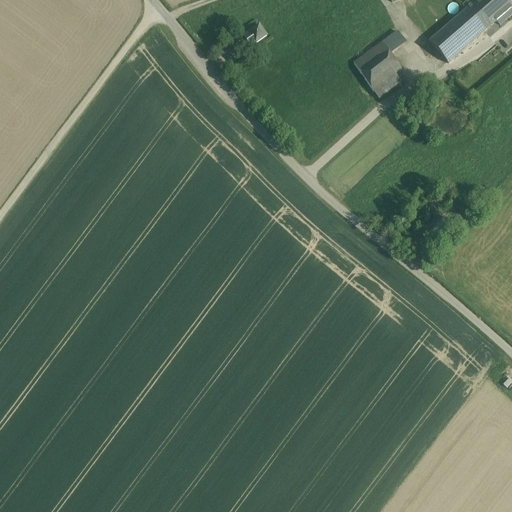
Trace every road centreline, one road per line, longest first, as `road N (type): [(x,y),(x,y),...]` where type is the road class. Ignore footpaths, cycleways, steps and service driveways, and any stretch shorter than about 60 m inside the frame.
road 1 (unclassified): [(157,7),(304,177),(511,355)]
road 2 (unclassified): [(0,216),(157,7)]
